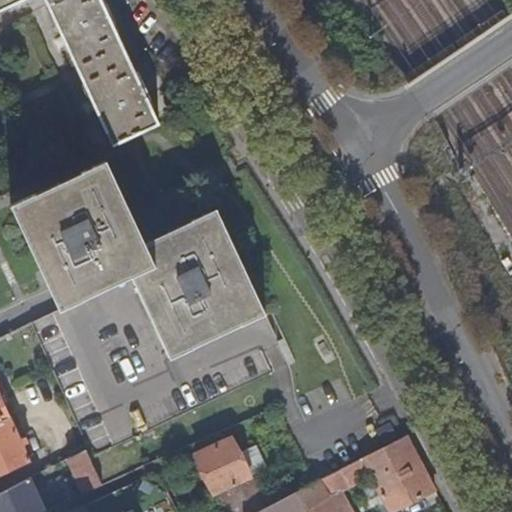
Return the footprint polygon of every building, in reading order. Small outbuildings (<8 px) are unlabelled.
[(106,11),(100,0),(0,0),(0,8),(17,0),(45,0),(113,144),(158,122),(144,91),(147,90),(145,86),(142,88),(108,15),(110,14),(108,10),(106,11)] [(169,357),(238,324),(265,312),(225,227),(216,208),(145,242),(107,160),(10,205),(59,309),(131,275),(150,317),(169,357)] [(21,440),(0,393),(0,474),(30,461),(24,445),(28,443),(26,438),(21,440)] [(390,422),(376,429),(384,444),(397,437),(390,422)] [(421,464),(405,435),(341,468),(331,473),(341,491),(350,486),(366,477),(369,483),(366,484),(375,501),(383,497),(390,511),(435,489),(421,464)] [(216,490),(256,471),(263,468),(253,445),(237,452),(231,438),(195,454),(212,492),(216,490)] [(75,490),(77,495),(102,485),(90,458),(86,449),(68,458),(81,487),(75,490)] [(226,511),(254,511),(273,503),(256,471),(216,490),(226,511)] [(352,511),(341,491),(331,473),(316,481),(296,491),(306,510),(307,511),(352,511)] [(175,511),(166,491),(142,477),(84,503),(88,511),(175,511)] [(0,492),(0,511),(40,511),(44,511),(29,478),(0,492)] [(301,511),(306,510),(296,491),(273,503),(254,511),(301,511)]
